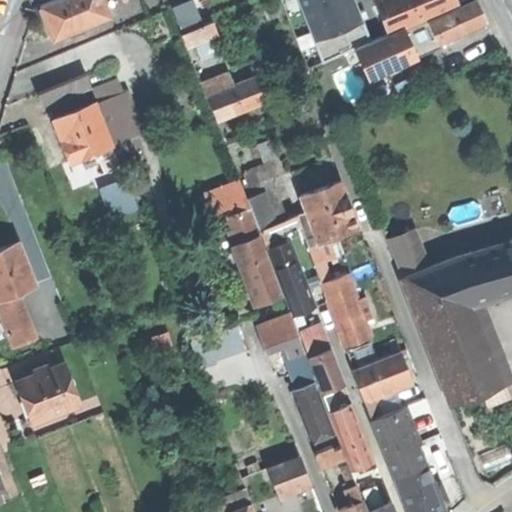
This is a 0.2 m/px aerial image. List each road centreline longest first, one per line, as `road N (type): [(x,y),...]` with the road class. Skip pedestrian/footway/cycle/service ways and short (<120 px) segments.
road 1 (residential): [(481,508),(323,106)]
road 2 (residential): [(403,511),(322,304)]
road 3 (residential): [(329,511),(248,320)]
